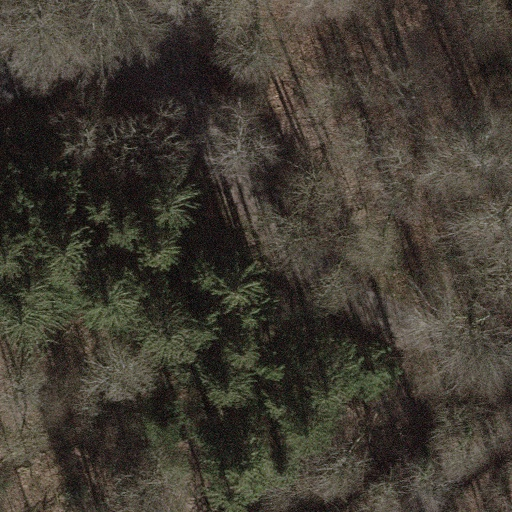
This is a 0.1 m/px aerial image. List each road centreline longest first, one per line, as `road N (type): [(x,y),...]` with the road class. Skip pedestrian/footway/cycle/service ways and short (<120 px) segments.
road 1 (track): [(131,16),(221,165),(312,276),(511,373)]
road 2 (unclassified): [(0,90),(159,0)]
